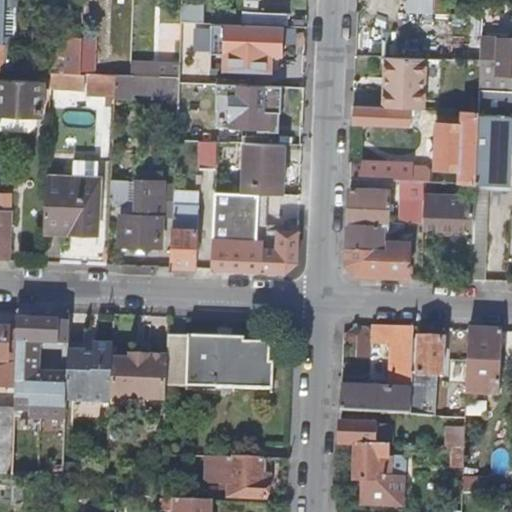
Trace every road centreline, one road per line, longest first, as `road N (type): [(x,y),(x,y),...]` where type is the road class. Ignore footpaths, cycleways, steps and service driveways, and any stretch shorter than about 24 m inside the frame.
road 1 (residential): [(0,284),(316,297)]
road 2 (residential): [(331,0),(316,297)]
road 3 (residential): [(316,297),(310,511)]
road 4 (residential): [(316,297),(511,305)]
